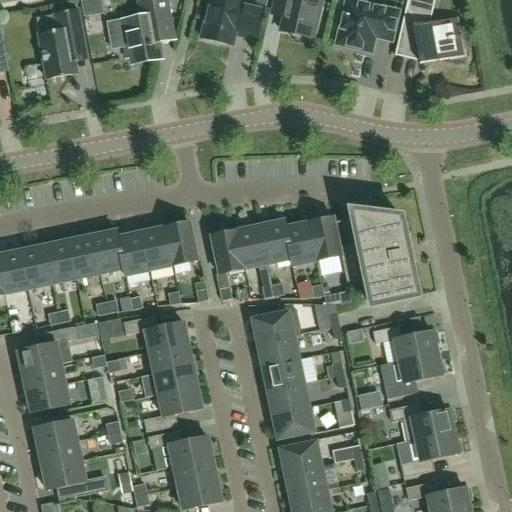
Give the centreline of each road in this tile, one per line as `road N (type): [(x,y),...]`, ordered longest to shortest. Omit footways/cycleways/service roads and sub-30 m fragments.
road 1 (residential): [(273,511),(233,317),(200,318),(240,511)]
road 2 (residential): [(502,511),(423,138)]
road 3 (residential): [(31,511),(0,360),(0,511)]
road 4 (tertiary): [(183,133),(301,117),(423,138)]
road 5 (residential): [(0,226),(194,194)]
road 6 (tertiary): [(0,167),(183,133)]
road 7 (residential): [(194,194),(371,193)]
